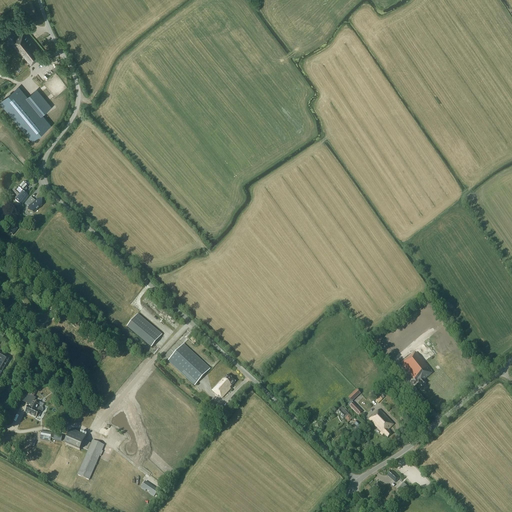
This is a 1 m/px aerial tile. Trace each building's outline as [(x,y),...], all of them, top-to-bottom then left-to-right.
[(39,57),(42,55),(23,32),(17,38),(10,30),(5,34),(13,44),(30,66),(39,58),(39,57)] [(51,67),(55,71),(60,66),(56,62),(51,67)] [(1,103),(31,139),(49,124),(40,113),(49,106),(37,91),(28,99),(19,88),(1,103)] [(18,187),(19,188),(17,190),(21,194),(15,201),(21,205),(29,195),(24,192),(27,188),(26,187),(29,184),(25,181),(21,185),(20,185),(18,187)] [(28,212),(34,213),(42,206),(42,201),(37,200),(35,202),(33,200),(34,200),(31,197),(25,204),(29,207),(28,212)] [(14,209),(18,212),(22,206),(18,203),(14,209)] [(12,225),(8,231),(13,235),(17,229),(12,225)] [(126,326),(150,347),(162,335),(137,314),(126,326)] [(418,331),(422,336),(428,331),(424,326),(418,331)] [(168,361),(194,386),(209,370),(183,345),(168,361)] [(402,369),(404,367),(415,381),(416,380),(421,386),(426,383),(424,380),(433,373),(421,359),(427,354),(421,347),(415,351),(415,352),(412,355),(411,354),(398,365),(402,369)] [(0,374),(9,359),(0,354),(0,374)] [(231,387),(235,383),(227,375),(223,379),(223,378),(211,391),(218,397),(218,396),(221,399),(232,387),(231,387)] [(360,394),(356,390),(350,396),(354,400),(360,394)] [(35,418),(38,411),(39,412),(40,412),(41,412),(42,411),(43,411),(43,409),(42,408),(41,407),(38,405),(39,402),(35,400),(33,403),(32,403),(30,408),(28,407),(25,413),(35,418)] [(348,414),(341,407),(336,412),(342,419),(344,418),(345,419),(348,422),(351,419),(348,416),(347,417),(346,416),(348,414)] [(393,425),(379,410),(369,420),(381,432),(380,433),(382,435),(384,434),(388,438),(391,435),(390,433),(390,432),(388,430),(393,425)] [(355,430),(358,433),(364,428),(357,421),(354,424),(357,428),(355,430)] [(78,475),(90,480),(104,446),(92,441),(91,443),(85,441),(86,437),(71,430),(65,445),(80,451),(82,448),(88,451),(78,475)] [(62,436),(41,432),(40,439),(50,442),(51,438),(53,439),(53,440),(61,441),(62,436)] [(387,475),(395,483),(400,478),(391,470),(387,475)] [(153,497),(158,490),(145,481),(140,488),(153,497)] [(369,492),(373,496),(377,492),(381,495),(386,489),(379,483),(376,486),(375,485),(371,489),(371,490),(369,492)] [(397,489),(402,493),(408,487),(403,483),(397,489)]
